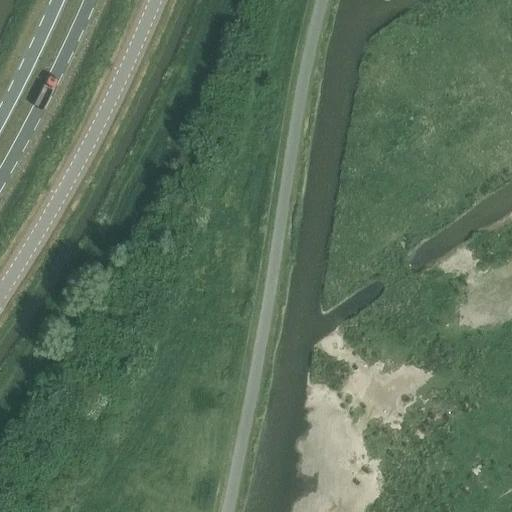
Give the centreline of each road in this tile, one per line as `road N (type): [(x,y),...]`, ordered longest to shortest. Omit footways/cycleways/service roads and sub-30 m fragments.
road 1 (unclassified): [(156,0),(128,75),(0,297)]
road 2 (primary): [(0,185),(90,0)]
road 3 (primary): [(55,0),(0,118)]
